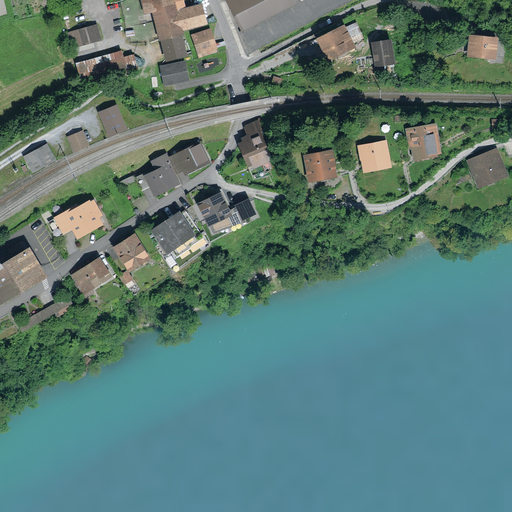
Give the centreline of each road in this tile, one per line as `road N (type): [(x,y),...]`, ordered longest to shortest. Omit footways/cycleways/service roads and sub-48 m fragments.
road 1 (residential): [(236,67),(241,119),(221,159),(0,313)]
road 2 (residential): [(236,67),(381,0)]
